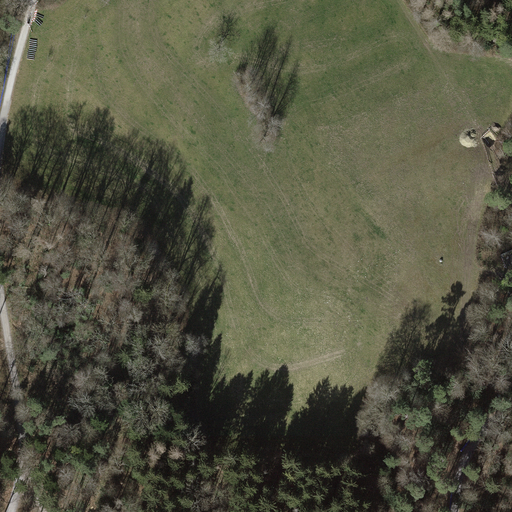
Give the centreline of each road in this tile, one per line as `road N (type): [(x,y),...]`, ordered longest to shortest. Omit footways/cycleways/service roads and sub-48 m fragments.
road 1 (track): [(0,257),(25,464),(52,511)]
road 2 (track): [(35,0),(0,156)]
road 3 (track): [(511,402),(474,446),(455,511)]
